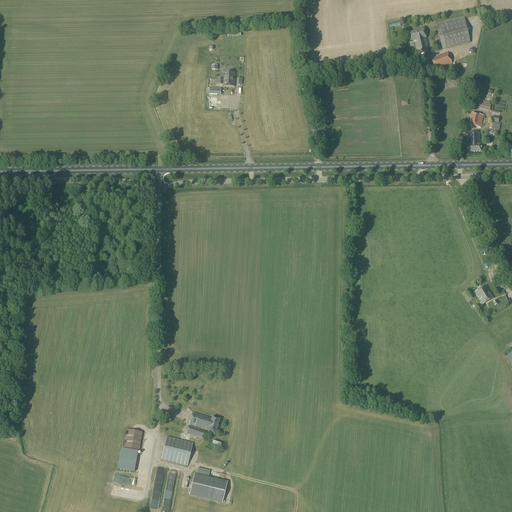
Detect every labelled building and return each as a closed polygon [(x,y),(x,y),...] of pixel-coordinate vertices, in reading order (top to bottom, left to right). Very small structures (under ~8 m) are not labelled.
[(442,50),(470,43),(464,19),(436,25),(442,50)] [(426,38),(424,30),(409,33),(410,41),(414,41),(417,55),(429,52),(426,38)] [(435,71),(452,64),(447,53),(431,59),(435,71)] [(457,77),(462,75),(457,64),(453,66),(457,77)] [(234,87),(235,73),(223,73),(223,80),(218,79),(218,85),(223,85),(222,87),(234,87)] [(481,128),(483,116),(471,113),(469,125),(481,128)] [(498,124),(499,118),(491,116),(490,123),(489,129),(499,131),(500,125),(498,124)] [(480,145),(479,133),(467,133),(468,145),(467,145),(467,153),(481,152),(481,145),(480,145)] [(489,275),(493,282),(499,278),(495,271),(489,275)] [(482,305),(493,299),(485,287),(475,293),(482,305)] [(211,419),(192,414),(189,425),(208,431),(207,433),(208,433),(208,434),(210,435),(210,434),(214,435),(220,420),(212,417),(211,419)] [(202,439),(204,432),(188,427),(186,434),(202,439)] [(139,451),(142,433),(127,430),(124,448),(139,451)] [(187,466),(192,444),(166,438),(161,460),(187,466)] [(222,503),(227,483),(194,475),(189,495),(222,503)]
